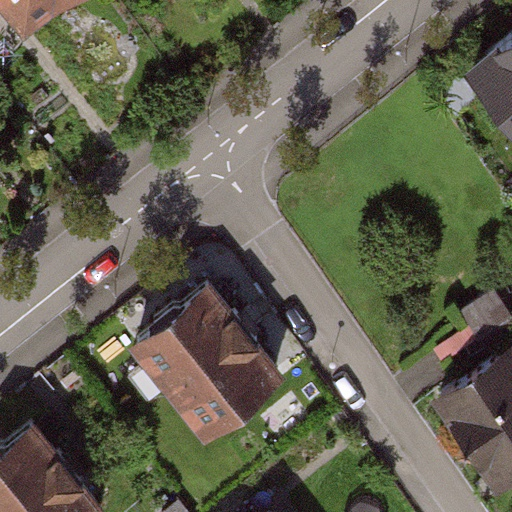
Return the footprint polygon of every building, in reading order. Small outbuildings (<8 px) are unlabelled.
[(0,0),(22,27),(54,0),(0,0)] [(511,2),(459,38),(511,117),(511,2)] [(199,270),(116,332),(187,427),(270,365),(199,270)] [(511,325),(418,388),(480,482),(511,461),(511,325)] [(26,407),(0,426),(0,511),(90,511),(100,505),(26,407)]
